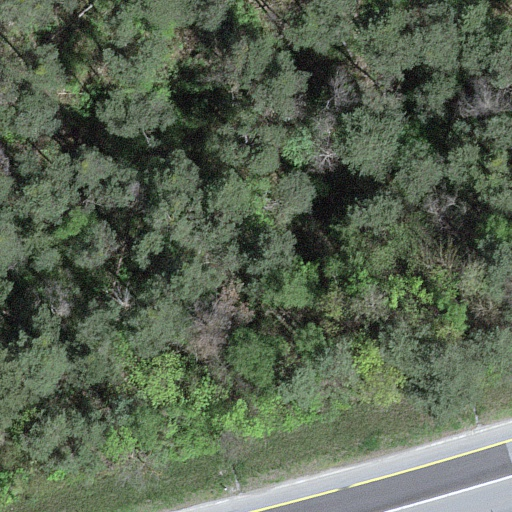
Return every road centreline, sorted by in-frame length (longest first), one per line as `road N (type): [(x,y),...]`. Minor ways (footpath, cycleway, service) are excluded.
road 1 (motorway): [(511,202),(0,359)]
road 2 (motorway): [(302,511),(511,447)]
road 3 (primary): [(511,474),(379,511)]
